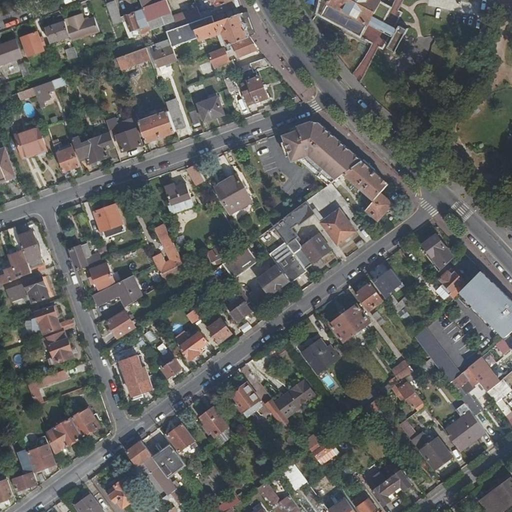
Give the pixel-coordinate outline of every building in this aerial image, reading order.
[(122,19),(122,18),(115,0),(107,3),(114,22),(122,19)] [(162,26),(175,22),(172,16),(167,0),(153,5),(151,0),(140,0),(144,10),(151,28),(152,30),(162,26)] [(208,10),(218,7),(216,2),(212,4),(210,0),(206,0),(205,1),(208,10)] [(395,11),(387,7),(375,29),(328,4),(330,0),(321,0),(317,16),(375,47),(383,51),(402,14),(395,11)] [(387,7),(389,3),(383,0),(330,0),(328,4),(375,29),(387,7)] [(235,7),(237,6),(235,1),(209,11),(211,16),(235,7)] [(180,21),(200,13),(198,8),(172,16),(175,22),(180,21)] [(217,23),(238,15),(236,8),(213,16),(215,23),(217,23)] [(150,31),(152,30),(151,28),(144,10),(122,18),(122,19),(125,27),(129,38),(133,37),(131,32),(135,31),(138,30),(140,34),(150,31)] [(211,16),(209,11),(208,10),(200,13),(180,21),(175,22),(166,26),(168,32),(179,28),(211,17),(211,16)] [(76,39),(100,30),(94,16),(86,19),(83,13),(69,19),(76,39)] [(229,45),(249,37),(248,31),(245,25),(241,14),(240,14),(238,15),(217,23),(215,23),(197,30),(200,37),(201,40),(218,34),(223,48),(229,45)] [(170,39),(197,30),(215,23),(213,16),(211,17),(179,28),(168,32),(170,38),(170,39)] [(72,41),(76,39),(69,19),(64,20),(65,21),(70,35),(72,41)] [(65,21),(46,28),(51,42),(70,35),(65,21)] [(173,47),(181,44),(200,37),(197,30),(170,39),(173,47)] [(22,38),(28,57),(45,50),(43,47),(46,46),(43,37),(40,38),(38,32),(22,38)] [(241,58),(259,50),(255,45),(249,37),(229,45),(223,48),(207,54),(214,69),(241,58)] [(154,68),(178,60),(175,52),(173,47),(170,39),(147,48),(151,60),(154,68)] [(16,40),(0,45),(0,65),(23,57),(16,40)] [(178,60),(179,65),(188,62),(181,44),(173,47),(175,52),(178,60)] [(121,70),(151,60),(147,48),(144,49),(117,58),(120,66),(121,70)] [(110,69),(120,66),(117,58),(116,58),(107,62),(110,69)] [(251,63),(254,72),(270,66),(265,58),(251,63)] [(30,74),(26,62),(20,64),(25,76),(30,74)] [(241,77),(254,72),(251,63),(238,68),(241,77)] [(72,81),(90,75),(88,69),(69,75),(72,81)] [(269,98),(261,76),(249,81),(252,89),(244,92),(249,105),(269,98)] [(47,90),(54,88),(52,81),(34,88),(36,94),(40,106),(43,105),(41,101),(50,98),(47,90)] [(36,94),(34,88),(19,93),(21,100),(36,94)] [(165,99),(162,90),(157,92),(160,101),(165,99)] [(0,111),(17,105),(16,103),(13,95),(0,99),(0,111)] [(170,111),(176,128),(185,125),(175,96),(165,99),(166,101),(170,111)] [(224,114),(218,98),(210,101),(199,104),(205,121),(213,118),(216,117),(224,114)] [(200,123),(196,110),(189,112),(194,125),(200,123)] [(155,140),(177,132),(176,129),(176,128),(170,111),(147,119),(155,140)] [(139,136),(144,134),(140,121),(138,117),(118,124),(116,118),(107,121),(111,133),(113,138),(117,136),(123,151),(142,144),(139,136)] [(144,134),(147,142),(155,140),(147,119),(140,121),(144,134)] [(335,181),(363,160),(344,144),(319,122),(313,121),(283,131),(293,161),(299,159),(329,185),(332,183),(335,181)] [(107,149),(116,146),(113,138),(111,133),(96,139),(94,140),(96,145),(92,147),(98,161),(109,157),(107,149)] [(89,164),(97,161),(98,161),(92,147),(96,145),(94,140),(82,144),(79,137),(73,139),(81,159),(86,157),(89,164)] [(61,165),(64,172),(70,170),(74,169),(81,166),(74,147),(61,152),(57,153),(57,154),(61,162),(61,165)] [(57,154),(57,153),(56,148),(36,155),(41,169),(58,163),(55,155),(57,154)] [(0,181),(11,178),(13,182),(17,181),(5,149),(0,150),(0,181)] [(381,192),(389,183),(376,172),(363,160),(335,181),(339,186),(351,177),(376,199),(381,192)] [(205,180),(196,164),(188,169),(197,185),(205,180)] [(228,214),(252,201),(237,176),(215,188),(228,214)] [(0,186),(13,182),(11,178),(0,181),(0,186)] [(194,206),(194,205),(191,197),(187,183),(176,187),(175,183),(165,187),(172,204),(168,205),(172,214),(194,206)] [(316,213),(341,194),(336,188),(332,183),(329,185),(316,195),(307,201),(316,213)] [(393,203),(381,192),(376,199),(367,209),(379,219),(393,203)] [(300,225),(316,213),(307,201),(289,215),(274,226),(286,242),(306,268),(332,249),(320,234),(305,245),(292,227),(298,223),(300,225)] [(116,204),(95,211),(102,231),(103,231),(105,238),(126,230),(116,204)] [(323,222),(339,244),(345,239),(350,236),(357,231),(341,208),(323,222)] [(86,215),(85,213),(79,215),(84,227),(89,225),(86,215)] [(167,228),(165,224),(156,228),(172,260),(165,263),(160,253),(153,256),(157,264),(161,273),(162,274),(175,267),(184,263),(167,228)] [(19,236),(15,227),(8,229),(14,244),(15,243),(21,241),(19,236)] [(26,254),(31,268),(44,264),(32,231),(19,236),(21,241),(26,254)] [(436,234),(423,244),(432,257),(445,247),(436,234)] [(21,241),(15,243),(19,255),(13,257),(16,266),(5,270),(6,274),(0,276),(0,279),(2,285),(33,274),(31,268),(26,254),(21,241)] [(308,271),(306,268),(286,242),(270,254),(278,264),(259,279),(271,294),(290,280),(292,283),(308,271)] [(88,244),(71,249),(72,252),(78,269),(102,261),(99,253),(89,257),(87,252),(90,251),(88,244)] [(213,250),(207,253),(212,263),(226,256),(221,246),(218,247),(213,250)] [(258,259),(247,246),(244,248),(235,255),(223,264),(235,279),(257,262),(256,260),(258,259)] [(332,268),(338,264),(335,260),(329,264),(332,268)] [(108,263),(92,269),(100,289),(116,282),(108,263)] [(185,264),(184,263),(175,267),(178,272),(186,268),(185,264)] [(178,272),(175,267),(162,274),(164,279),(178,272)] [(451,268),(440,279),(445,284),(452,291),(463,280),(451,268)] [(378,276),(372,281),(376,286),(386,298),(391,294),(390,292),(401,283),(391,269),(379,278),(378,276)] [(424,269),(417,274),(425,285),(431,279),(424,269)] [(511,301),(506,296),(481,270),(460,292),(504,337),(511,330),(511,301)] [(203,279),(206,283),(217,275),(214,271),(203,279)] [(162,274),(161,273),(138,288),(143,296),(166,282),(164,279),(162,274)] [(138,288),(132,275),(94,294),(99,304),(123,292),(128,305),(132,303),(143,296),(138,288)] [(50,297),(43,277),(34,279),(34,278),(26,281),(26,282),(8,289),(12,302),(27,297),(26,295),(30,293),(33,302),(50,297)] [(370,283),(355,294),(364,305),(369,311),(383,300),(370,283)] [(445,284),(438,291),(446,300),(453,293),(452,291),(445,284)] [(246,302),(250,299),(242,290),(238,293),(241,298),(230,306),(234,311),(232,312),(239,321),(253,311),(246,302)] [(357,304),(330,324),(344,342),(370,322),(364,314),(357,304)] [(62,331),(77,326),(74,318),(59,323),(54,307),(45,310),(45,309),(37,312),(39,317),(33,319),(34,332),(43,330),(44,333),(60,327),(62,331)] [(126,310),(108,321),(118,337),(136,326),(126,310)] [(202,319),(195,310),(188,315),(195,324),(202,319)] [(371,315),(379,326),(383,322),(376,312),(371,315)] [(210,330),(219,342),(232,332),(222,318),(208,328),(210,330)] [(44,333),(45,337),(62,331),(60,327),(44,333)] [(449,379),(460,371),(429,329),(418,337),(449,379)] [(66,338),(63,331),(50,336),(53,342),(66,338)] [(191,339),(186,332),(176,339),(191,359),(200,353),(198,350),(208,342),(201,332),(191,339)] [(74,356),(68,339),(51,345),(55,356),(50,358),(53,364),(74,356)] [(320,339),(302,353),(317,374),(339,357),(332,348),(329,350),(320,339)] [(510,348),(502,339),(496,344),(500,349),(504,353),(510,348)] [(140,342),(137,345),(143,353),(144,354),(146,352),(140,342)] [(176,353),(179,351),(172,342),(169,344),(176,353)] [(151,349),(146,352),(144,354),(147,358),(151,363),(158,358),(151,349)] [(163,368),(170,377),(183,367),(171,352),(163,358),(168,364),(163,368)] [(150,365),(152,365),(151,363),(147,358),(144,354),(143,353),(139,355),(143,366),(146,366),(147,366),(150,365)] [(151,368),(150,365),(147,366),(146,366),(143,366),(139,355),(121,361),(133,395),(134,394),(135,399),(144,396),(143,391),(154,388),(150,377),(156,375),(153,368),(151,368)] [(422,365),(413,371),(405,378),(408,382),(409,384),(419,376),(435,364),(431,358),(429,360),(422,365)] [(390,383),(377,394),(379,397),(388,390),(396,384),(405,378),(413,371),(405,360),(392,371),(396,377),(390,381),(390,383)] [(488,375),(477,360),(475,362),(468,367),(477,378),(479,381),(487,392),(497,384),(503,379),(507,376),(511,371),(511,364),(496,378),(497,379),(494,383),(488,375)] [(477,378),(468,367),(452,381),(462,394),(459,396),(464,403),(473,415),(479,410),(465,391),(479,381),(477,378)] [(62,371),(28,383),(37,405),(44,402),(38,388),(67,377),(65,370),(62,371)] [(511,382),(507,376),(503,379),(511,389),(511,388),(511,382)] [(405,378),(396,384),(414,408),(422,402),(407,383),(408,382),(405,378)] [(511,389),(503,379),(497,384),(487,392),(495,402),(511,389)] [(304,380),(275,402),(276,405),(280,410),(286,418),(316,395),(304,380)] [(462,394),(452,381),(449,383),(457,394),(459,396),(462,394)] [(247,383),(230,396),(242,412),(260,399),(247,383)] [(372,387),(370,386),(356,397),(364,408),(372,403),(379,397),(377,394),(372,387)] [(364,408),(362,410),(368,418),(385,405),(379,397),(372,403),(364,408)] [(275,402),(272,399),(265,405),(273,415),(280,410),(276,405),(275,402)] [(473,415),(464,403),(455,410),(461,418),(444,431),(451,440),(459,451),(486,432),(473,415)] [(214,407),(201,417),(206,424),(204,426),(210,433),(212,432),(221,444),(233,435),(227,428),(229,426),(214,407)] [(72,418),(83,437),(100,427),(89,408),(72,418)] [(53,446),(56,453),(68,446),(69,447),(75,444),(74,442),(83,437),(72,418),(48,432),(53,446)] [(405,432),(417,448),(429,439),(423,432),(417,436),(405,421),(400,425),(405,432)] [(348,429),(344,423),(336,429),(340,435),(348,429)] [(186,428),(183,424),(168,435),(180,452),(195,440),(186,428)] [(438,438),(429,445),(429,446),(422,452),(435,469),(452,457),(438,438)] [(29,451),(36,470),(56,463),(48,439),(43,441),(44,443),(45,442),(46,445),(29,451)] [(165,472),(142,441),(128,451),(140,467),(142,465),(141,463),(144,461),(152,472),(154,470),(181,505),(186,501),(173,482),(169,478),(168,476),(165,472)] [(328,442),(312,453),(322,466),(336,455),(331,449),(333,448),(328,442)] [(170,443),(153,456),(155,458),(163,451),(172,445),(170,443)] [(163,451),(155,458),(165,472),(168,476),(185,463),(176,451),(172,445),(163,451)] [(287,466),(282,470),(276,474),(275,475),(278,480),(296,468),(294,464),(292,462),(287,466)] [(173,475),(187,465),(185,463),(168,476),(169,478),(173,475)] [(386,479),(395,491),(401,486),(405,491),(412,485),(401,470),(390,478),(389,476),(386,479)] [(416,470),(410,475),(418,486),(425,481),(416,470)] [(14,479),(18,490),(38,483),(34,472),(14,479)] [(386,479),(381,472),(367,482),(373,490),(373,491),(384,506),(392,500),(388,496),(395,491),(386,479)] [(237,496),(240,501),(258,488),(265,482),(261,477),(253,483),(241,491),(241,492),(237,496)] [(511,478),(481,500),(487,508),(484,510),(485,511),(487,511),(489,511),(505,511),(503,510),(511,503),(511,478)] [(0,481),(0,502),(5,501),(4,499),(14,495),(8,479),(0,481)] [(115,485),(116,486),(118,490),(112,495),(111,495),(116,502),(118,501),(123,507),(137,497),(124,479),(115,485)] [(175,485),(177,489),(181,486),(176,480),(173,482),(175,485)] [(372,497),(360,481),(356,484),(361,491),(368,500),(357,507),(360,511),(379,511),(369,499),(372,497)] [(265,482),(258,488),(262,494),(267,501),(269,503),(275,511),(292,511),(299,508),(298,507),(290,496),(280,503),(274,494),(274,493),(266,482),(265,482)] [(118,490),(116,486),(114,488),(109,491),(112,495),(118,490)] [(95,499),(91,494),(76,505),(80,511),(103,511),(97,503),(98,503),(95,499)] [(267,501),(262,494),(257,497),(263,504),(267,501)] [(219,508),(222,511),(225,511),(230,509),(240,501),(237,496),(236,495),(219,508)] [(356,511),(346,499),(330,511),(329,511),(356,511)]
